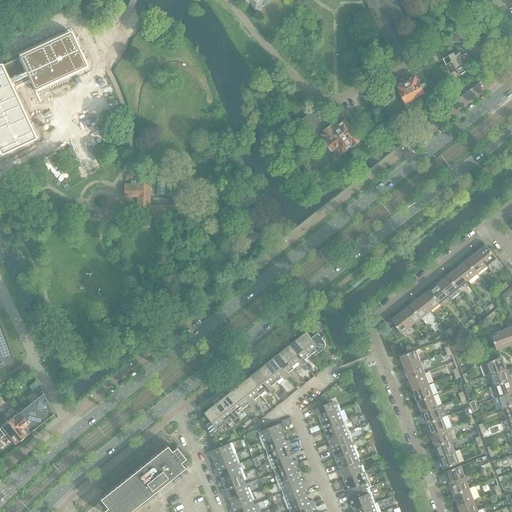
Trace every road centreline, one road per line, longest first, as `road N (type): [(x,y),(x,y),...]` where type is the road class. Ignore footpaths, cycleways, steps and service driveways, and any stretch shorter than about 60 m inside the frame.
road 1 (secondary): [(511,83),(0,494)]
road 2 (secondary): [(173,397),(511,127)]
road 3 (residential): [(442,511),(372,324),(489,225)]
road 4 (secondary): [(58,492),(173,397)]
road 5 (residential): [(217,511),(173,397)]
